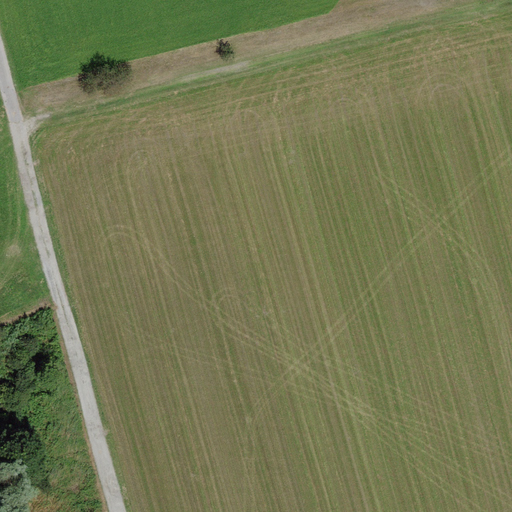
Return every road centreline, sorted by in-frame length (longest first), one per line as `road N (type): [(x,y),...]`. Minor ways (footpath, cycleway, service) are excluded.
road 1 (track): [(17,129),(505,0)]
road 2 (track): [(0,63),(33,218),(123,511)]
